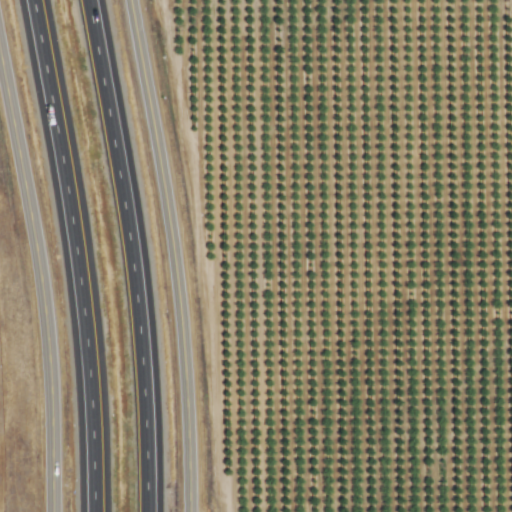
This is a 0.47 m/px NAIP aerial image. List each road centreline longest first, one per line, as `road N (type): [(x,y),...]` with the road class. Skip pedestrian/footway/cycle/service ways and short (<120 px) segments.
road 1 (residential): [(185,511),(182,341),(127,0)]
road 2 (motorway): [(31,0),(79,285),(92,511)]
road 3 (motorway): [(145,511),(132,280),(85,0)]
road 4 (tertiary): [(47,511),(43,325),(0,74)]
